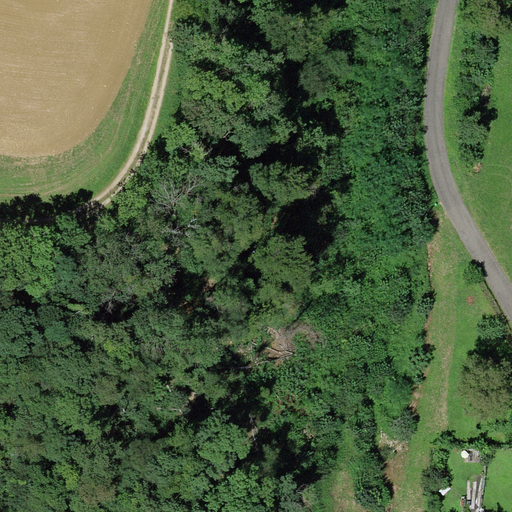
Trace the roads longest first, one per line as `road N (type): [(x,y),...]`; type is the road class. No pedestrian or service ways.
road 1 (unclassified): [(443,0),(426,137),(432,165),(511,317)]
road 2 (track): [(0,224),(74,216),(117,185),(142,143),(169,0)]
